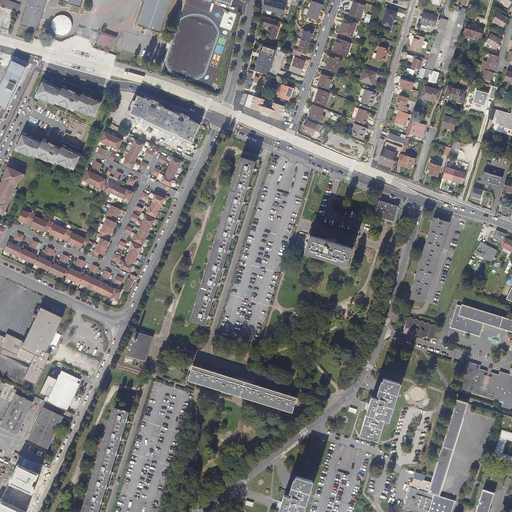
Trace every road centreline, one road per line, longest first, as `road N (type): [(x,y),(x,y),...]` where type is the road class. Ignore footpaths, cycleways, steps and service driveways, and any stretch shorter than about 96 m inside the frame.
road 1 (tertiary): [(0,48),(219,119)]
road 2 (unclassified): [(124,326),(34,511)]
road 3 (residential): [(414,0),(363,179)]
road 4 (residential): [(285,147),(335,0)]
road 5 (unclassified): [(124,326),(183,197)]
road 6 (residential): [(311,425),(201,511)]
road 7 (residential): [(421,200),(382,331)]
road 8 (unclassified): [(124,326),(0,270)]
road 9 (unknown): [(133,86),(118,118),(203,157)]
road 10 (tertiary): [(253,0),(219,119)]
road 11 (residential): [(382,331),(351,390),(311,425)]
road 12 (residential): [(103,266),(16,229),(0,248)]
